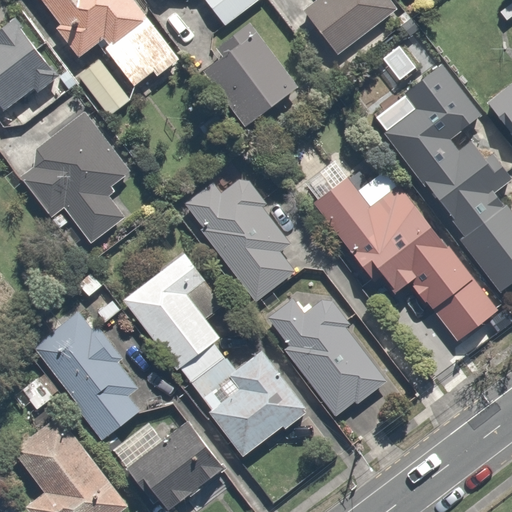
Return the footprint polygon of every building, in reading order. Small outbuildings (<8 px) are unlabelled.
[(137,0),(41,0),(56,18),(51,22),(77,56),(96,42),(126,82),(143,69),(150,77),(179,54),(137,0)] [(251,0),(208,0),(223,20),(251,0)] [(392,0),(306,0),(298,7),(332,51),(394,2),(392,0)] [(7,4),(0,9),(0,107),(55,62),(7,4)] [(291,85),(246,25),(196,64),(242,123),(291,85)] [(481,111),(440,55),(365,110),(499,289),(511,278),(511,210),(496,188),(506,180),(483,149),(473,157),(453,131),(481,111)] [(511,74),(483,96),(495,112),(501,108),(511,123),(511,74)] [(88,107),(28,150),(33,157),(14,170),(46,216),(62,205),(66,212),(85,239),(123,212),(104,185),(130,167),(88,107)] [(423,299),(453,338),(495,305),(386,164),(356,188),(342,170),(307,197),(324,218),(370,278),(378,272),(394,293),(403,285),(417,303),(423,299)] [(250,298),(296,266),(288,254),(300,245),(247,168),(218,188),(207,172),(178,192),(250,298)] [(188,287),(202,277),(182,248),(120,291),(174,369),(222,335),(188,287)] [(326,295),(307,309),(297,294),(263,318),(273,333),(331,414),(384,376),(326,295)] [(118,391),(134,379),(78,304),(27,341),(96,433),(130,408),(118,391)] [(301,408),(258,344),(193,389),(237,452),(301,408)] [(53,411),(8,447),(40,486),(18,504),(24,511),(114,511),(126,502),(53,411)] [(124,465),(137,483),(140,481),(163,511),(223,466),(186,418),(124,465)]
